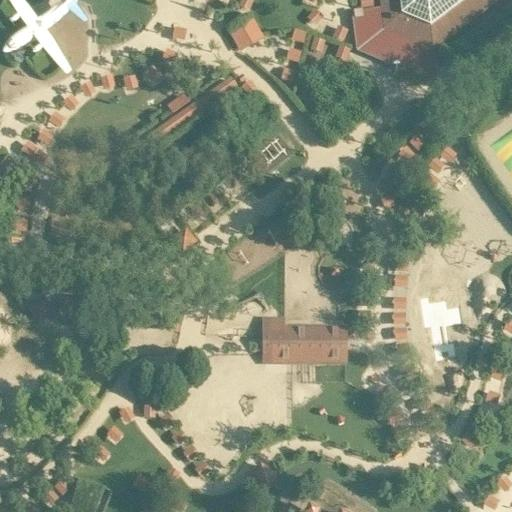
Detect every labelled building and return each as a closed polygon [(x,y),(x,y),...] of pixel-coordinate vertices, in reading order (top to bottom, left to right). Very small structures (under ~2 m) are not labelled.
[(511,0),(378,0),(380,11),(382,33),(433,53),(439,49),(447,60),(450,61),(463,51),(465,54),(468,54),(474,49),(475,46),(472,44),(486,33),(489,36),(492,36),(498,31),(498,28),(496,25),(510,15),(511,16),(511,0)] [(382,33),(380,11),(350,14),(355,54),(437,87),(433,53),(382,33)] [(229,32),(238,53),(264,42),(255,21),(229,32)] [(139,143),(146,152),(237,90),(230,81),(139,143)] [(48,318),(42,302),(29,307),(35,323),(48,318)] [(285,320),(262,320),(262,367),(347,367),(347,327),(285,327),(285,320)] [(250,480),(267,490),(276,475),(260,465),(250,480)]
